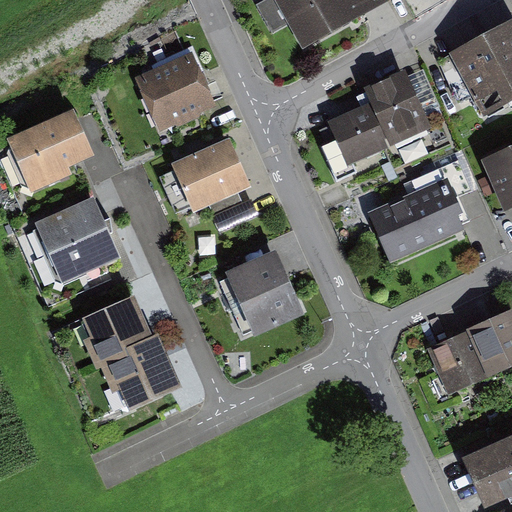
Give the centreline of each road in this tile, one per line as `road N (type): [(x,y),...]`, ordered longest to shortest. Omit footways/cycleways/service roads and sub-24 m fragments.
road 1 (residential): [(112,463),(358,340)]
road 2 (residential): [(358,340),(264,106)]
road 3 (residential): [(264,106),(462,0)]
road 4 (residential): [(435,511),(358,340)]
road 5 (residential): [(358,340),(511,265)]
